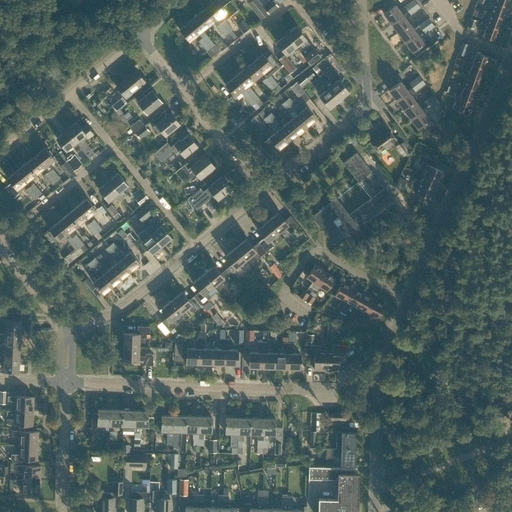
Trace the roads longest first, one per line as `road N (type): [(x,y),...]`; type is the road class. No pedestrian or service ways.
road 1 (unclassified): [(406,299),(511,50)]
road 2 (residential): [(322,394),(65,382)]
road 3 (unclassified): [(375,511),(378,404),(406,299)]
road 4 (residential): [(406,299),(320,251),(307,255),(282,295),(305,313)]
road 5 (residential): [(67,332),(121,309),(195,247)]
road 6 (residential): [(265,190),(367,106),(366,88)]
road 7 (residential): [(0,238),(113,148)]
road 8 (residential): [(182,90),(293,1)]
road 9 (residential): [(265,190),(182,90)]
road 10 (residential): [(64,511),(65,382)]
road 11 (residential): [(195,247),(113,148)]
